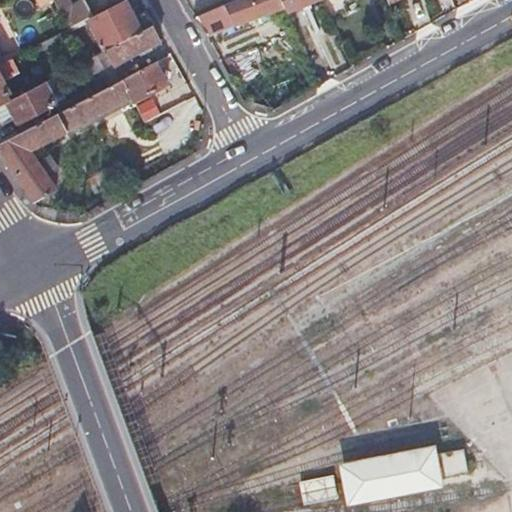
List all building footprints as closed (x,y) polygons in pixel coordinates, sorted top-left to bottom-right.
[(54,0),(70,29),(88,19),(93,16),(83,0),(70,7),(66,0),(54,0)] [(88,19),(104,51),(152,26),(145,13),(133,20),(122,1),(93,16),(88,19)] [(203,35),(213,30),(223,25),(216,7),(187,18),(203,35)] [(88,98),(120,81),(111,66),(160,40),(152,26),(104,51),(73,67),(88,98)] [(11,60),(0,65),(0,105),(7,102),(5,96),(8,94),(3,82),(18,73),(11,60)] [(153,64),(120,81),(133,103),(165,86),(153,64)] [(120,81),(88,98),(42,122),(0,143),(0,152),(33,202),(54,188),(48,176),(57,171),(41,144),(129,99),(131,104),(133,103),(120,81)] [(44,82),(7,102),(17,123),(54,103),(44,82)] [(470,475),(465,450),(443,454),(442,449),(346,466),(354,506),(448,489),(446,480),(470,475)]
